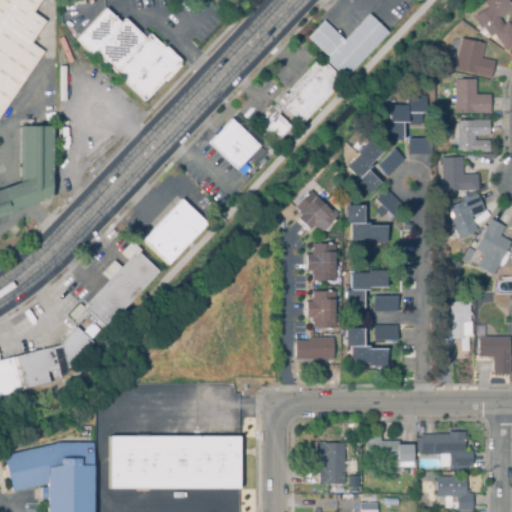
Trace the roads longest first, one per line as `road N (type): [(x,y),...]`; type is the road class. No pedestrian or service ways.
road 1 (secondary): [(294,0),(68,239),(0,294)]
road 2 (residential): [(511,406),(277,407),(277,511)]
road 3 (residential): [(420,406),(420,246),(411,182)]
road 4 (residential): [(294,230),(285,245),(290,407)]
